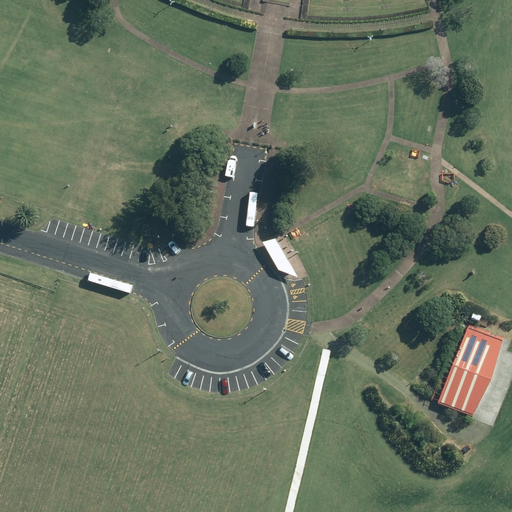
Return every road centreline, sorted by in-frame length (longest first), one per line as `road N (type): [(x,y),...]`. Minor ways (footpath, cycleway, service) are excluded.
road 1 (unclassified): [(173,286),(186,266),(215,254),(250,262),(268,283),(273,313),(259,341),(238,355),(205,355)]
road 2 (unclassified): [(0,235),(173,286)]
